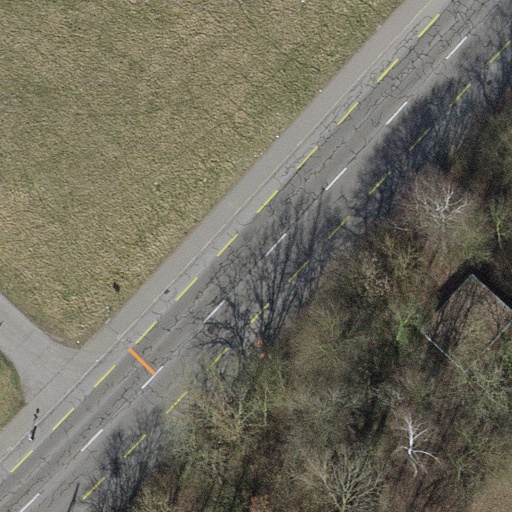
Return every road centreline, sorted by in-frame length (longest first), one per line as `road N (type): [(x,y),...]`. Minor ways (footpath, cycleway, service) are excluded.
road 1 (primary): [(112,421),(502,0)]
road 2 (residential): [(112,421),(0,318)]
road 3 (primary): [(19,511),(112,421)]
